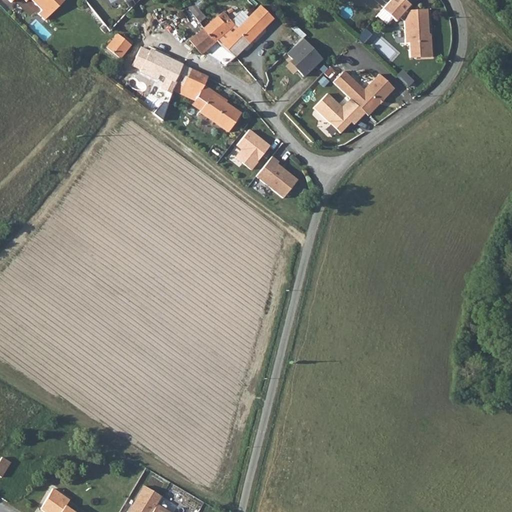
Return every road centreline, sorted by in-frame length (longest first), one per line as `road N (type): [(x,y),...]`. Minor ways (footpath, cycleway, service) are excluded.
road 1 (unclassified): [(241,511),(308,243),(332,182)]
road 2 (unclassified): [(332,182),(449,77),(460,46),(451,0)]
road 3 (residential): [(210,70),(249,95),(332,182)]
